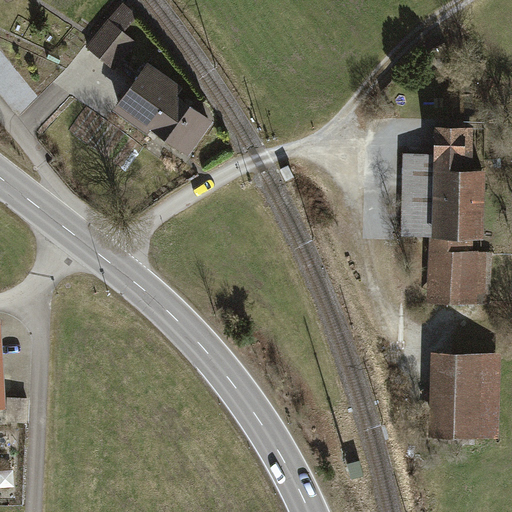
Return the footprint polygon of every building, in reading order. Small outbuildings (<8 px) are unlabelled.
[(124,3),(88,46),(114,67),(135,42),(123,32),(137,15),(124,3)] [(440,35),(424,42),(427,49),(443,42),(440,35)] [(151,126),(189,153),(213,119),(193,105),(176,93),(182,86),(145,60),(113,105),(149,130),(151,126)] [(472,123),(434,122),(434,134),(433,151),(403,151),(401,235),(429,236),(428,301),(490,302),(492,251),(472,250),(472,236),(483,236),(484,168),(471,167),(472,123)] [(499,438),(501,351),(431,350),(429,437),(499,438)] [(29,396),(9,395),(8,421),(28,422),(29,396)]
